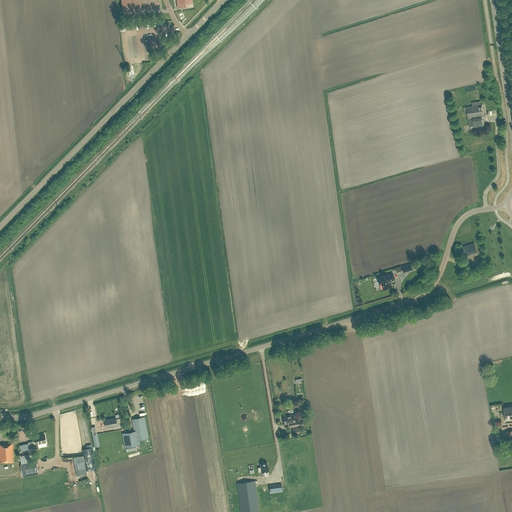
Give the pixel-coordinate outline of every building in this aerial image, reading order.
[(121,0),(123,14),(159,10),(157,0),(121,0)] [(470,127),(474,126),(474,127),(483,126),(482,117),(484,116),(482,105),(467,107),(470,127)] [(464,256),(477,252),(475,243),(461,247),(464,256)] [(495,248),(496,253),(511,249),(510,244),(495,248)] [(389,281),(394,279),(392,273),(377,277),(379,284),(382,283),(383,289),(391,286),(389,281)] [(334,346),(327,347),(328,357),(339,355),(339,354),(343,354),(343,352),(344,351),(343,348),(342,347),(342,346),(334,347),(334,346)] [(323,369),(314,370),(316,382),(325,380),(323,369)] [(293,420),(292,414),(282,416),(284,424),(289,423),(289,427),(298,425),(298,422),(297,419),(293,420)] [(148,438),(144,416),(132,419),(134,431),(122,433),(125,447),(140,445),(139,440),(148,438)] [(118,428),(121,427),(120,418),(116,419),(116,417),(104,419),(106,428),(113,426),(113,429),(118,428)] [(29,443),(20,445),(21,451),(30,449),(30,450),(39,449),(37,444),(46,442),(44,434),(34,436),(35,441),(29,442),(29,443)] [(4,462),(4,463),(14,462),(13,442),(3,443),(4,444),(0,444),(0,461),(1,462),(4,462)] [(30,462),(29,454),(20,456),(22,464),(20,464),(22,474),(38,471),(36,461),(30,462)] [(76,476),(86,474),(83,456),(73,458),(76,476)] [(265,476),(269,475),(268,471),(269,471),(268,466),(267,467),(267,463),(260,463),(261,467),(258,467),(258,472),(261,471),(262,472),(264,472),(265,476)] [(240,511),(255,511),(259,511),(255,480),(237,483),(240,511)]
